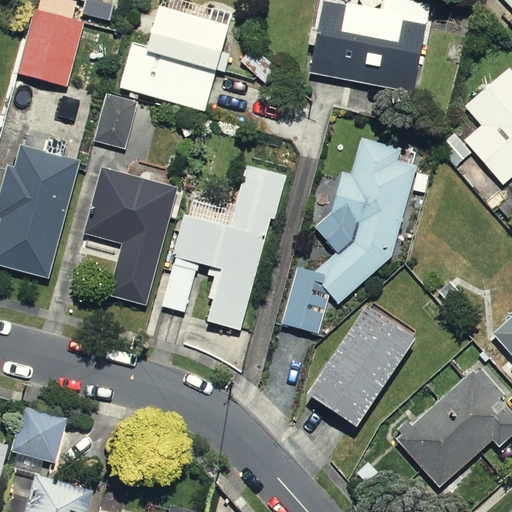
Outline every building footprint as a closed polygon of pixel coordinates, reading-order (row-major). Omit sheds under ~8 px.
[(25,0),(7,67),(62,82),(80,17),(72,14),(75,0),(25,0)] [(405,91),(418,7),(397,4),(397,0),(372,0),(371,7),(327,0),(308,0),(297,74),(405,91)] [(511,0),(496,0),(511,16),(511,0)] [(219,17),(146,1),(137,47),(125,44),(117,86),(202,102),(219,17)] [(511,71),(507,66),(462,107),(476,122),(462,135),(498,175),(511,162),(511,71)] [(132,103),(104,95),(91,142),(119,150),(132,103)] [(7,136),(0,163),(0,269),(42,280),(74,153),(7,136)] [(226,201),(180,189),(150,305),(181,314),(195,263),(209,267),(195,317),(246,331),(287,174),(237,161),(226,201)] [(95,166),(78,230),(114,239),(99,297),(142,308),(173,187),(95,166)] [(408,332),(359,296),(293,388),(342,424),(408,332)] [(457,342),(509,401),(511,398),(511,304),(507,299),(457,342)] [(360,440),(403,494),(494,422),(452,368),(360,440)] [(68,419),(23,407),(11,451),(56,464),(68,419)] [(0,478),(9,445),(0,442),(0,478)] [(89,511),(95,489),(35,473),(24,511),(89,511)] [(168,511),(113,511),(99,508),(97,511),(200,511),(171,503),(168,511)]
